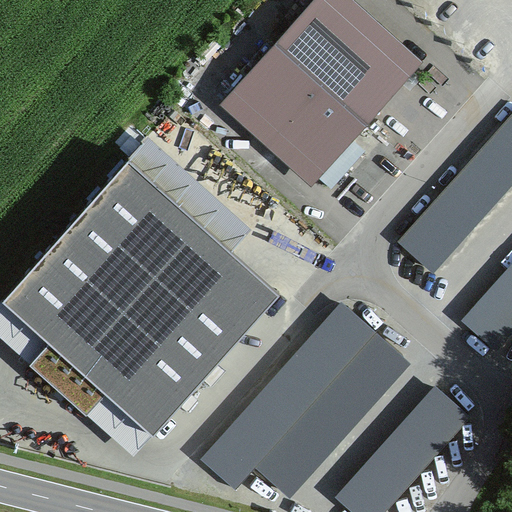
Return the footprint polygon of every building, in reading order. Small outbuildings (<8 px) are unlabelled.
[(412,56),(346,0),(316,0),(280,42),(363,113),(412,56)] [(363,113),(280,42),(231,98),(313,169),(363,113)] [(511,180),(511,114),(400,240),(433,269),(511,180)] [(272,284),(128,155),(9,286),(153,416),(272,284)] [(511,336),(511,271),(466,322),(499,351),(511,336)] [(403,359),(340,303),(206,454),(236,481),(257,458),(290,487),(403,359)] [(376,511),(464,414),(434,387),(339,492),(361,511),(376,511)]
